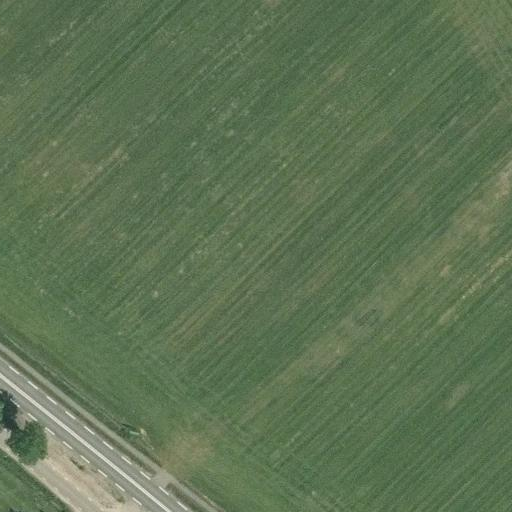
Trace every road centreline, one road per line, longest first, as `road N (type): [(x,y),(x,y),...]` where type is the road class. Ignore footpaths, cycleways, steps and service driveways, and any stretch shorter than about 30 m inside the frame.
road 1 (primary): [(166,511),(0,378)]
road 2 (unclassified): [(92,511),(0,434)]
